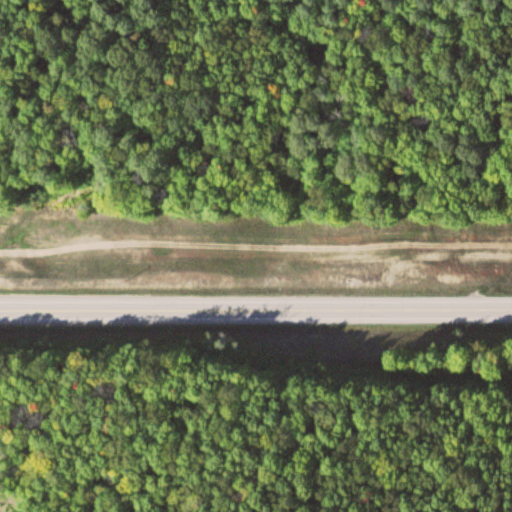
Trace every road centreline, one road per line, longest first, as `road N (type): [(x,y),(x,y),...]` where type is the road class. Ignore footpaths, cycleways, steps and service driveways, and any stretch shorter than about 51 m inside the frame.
road 1 (track): [(0,249),(154,239),(511,241)]
road 2 (tertiary): [(0,316),(511,317)]
